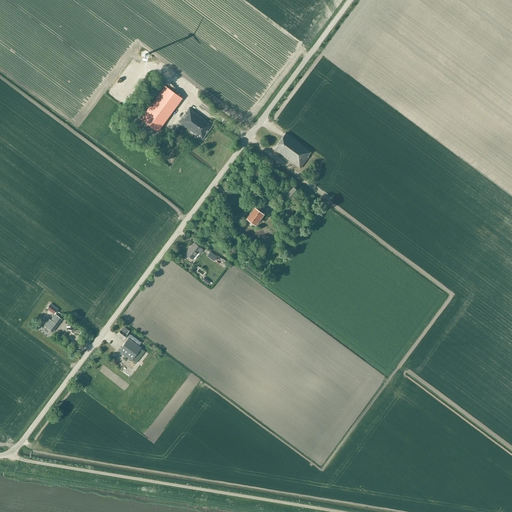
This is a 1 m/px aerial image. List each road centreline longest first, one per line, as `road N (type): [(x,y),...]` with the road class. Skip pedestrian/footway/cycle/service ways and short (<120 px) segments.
road 1 (tertiary): [(0,455),(20,443),(350,0)]
road 2 (track): [(337,511),(10,452)]
